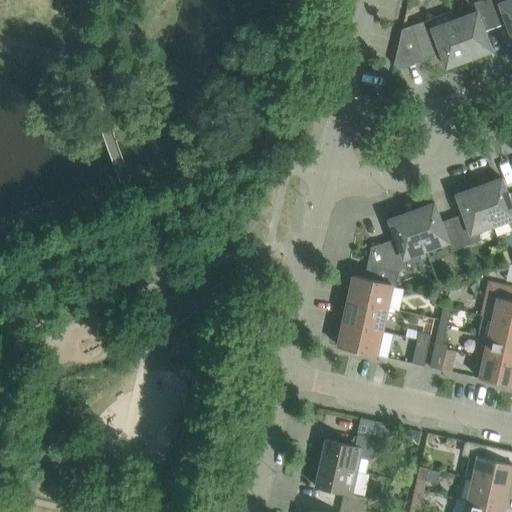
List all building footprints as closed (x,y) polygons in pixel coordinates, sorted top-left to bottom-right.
[(480,0),(473,3),(477,12),(454,20),(468,58),(491,50),(484,31),(495,27),(484,0),(480,0)] [(511,38),(511,0),(509,0),(499,4),(498,0),(484,0),(495,27),(506,23),(511,38)] [(446,67),(468,58),(454,20),(451,11),(401,29),(393,65),(398,69),(441,53),(446,67)] [(511,195),(509,197),(502,178),(479,187),(493,225),(507,220),(511,227),(511,195)] [(463,214),(452,218),(463,247),(480,240),(479,230),(493,225),(479,187),(456,195),(463,214)] [(434,203),(411,211),(425,250),(448,241),(451,251),(463,247),(452,218),(441,222),(434,203)] [(395,238),(371,248),(367,263),(399,270),(406,267),(403,258),(425,250),(411,211),(388,220),(395,238)] [(349,299),(386,308),(390,289),(391,287),(395,287),(399,270),(367,263),(364,277),(354,275),(351,289),(349,299)] [(445,276),(444,276),(443,276),(442,276),(441,276),(440,276),(440,277),(439,278),(438,279),(438,280),(438,281),(438,282),(438,283),(439,283),(439,284),(440,285),(441,285),(442,286),(443,286),(444,286),(445,286),(446,285),(447,285),(447,284),(448,283),(448,282),(448,281),(448,280),(448,279),(447,278),(447,277),(446,276),(445,276)] [(483,316),(492,318),(511,322),(511,287),(500,285),(497,297),(485,294),(480,315),(483,316)] [(344,323),(381,331),(386,308),(349,299),(344,323)] [(440,320),(438,326),(446,328),(451,308),(443,306),(440,320)] [(483,316),(478,336),(511,343),(511,322),(492,318),(483,316)] [(344,323),(338,347),(376,355),(381,331),(344,323)] [(438,326),(435,342),(443,344),(446,328),(438,326)] [(405,337),(417,339),(429,342),(431,334),(407,329),(405,337)] [(474,355),(483,357),(511,363),(511,343),(478,336),(474,355)] [(429,342),(417,339),(411,363),(424,366),(429,342)] [(429,367),(441,370),(445,353),(447,345),(443,344),(435,342),(429,367)] [(445,353),(441,370),(452,372),(456,356),(445,353)] [(511,363),(483,357),(478,378),(511,385),(511,363)] [(326,439),(320,463),(357,471),(360,458),(369,459),(378,453),(381,440),(390,434),(392,424),(361,417),(357,434),(354,446),(326,439)] [(416,442),(419,443),(421,431),(410,428),(409,431),(416,442)] [(467,478),(472,479),(510,487),(511,476),(511,451),(467,441),(464,455),(472,456),(467,478)] [(344,493),(341,504),(365,510),(368,498),(352,494),(357,471),(320,463),(315,486),(344,493)] [(420,467),(416,480),(425,482),(425,480),(428,469),(420,467)] [(472,479),(467,501),(505,509),(510,487),(472,479)] [(413,497),(410,511),(416,511),(418,511),(421,499),(413,497)] [(467,501),(464,511),(503,511),(505,509),(467,501)]
